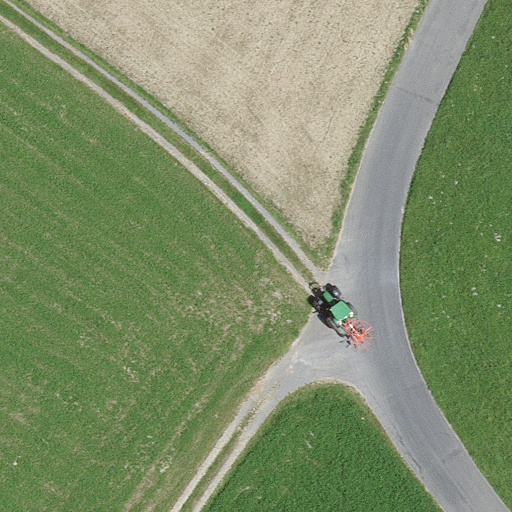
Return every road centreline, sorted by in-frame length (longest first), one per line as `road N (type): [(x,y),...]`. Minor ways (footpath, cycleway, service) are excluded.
road 1 (unclassified): [(477,511),(413,417),(373,320),(379,198),(459,0)]
road 2 (track): [(0,7),(175,138),(301,266),(373,320)]
road 3 (track): [(189,511),(257,415),(373,320)]
